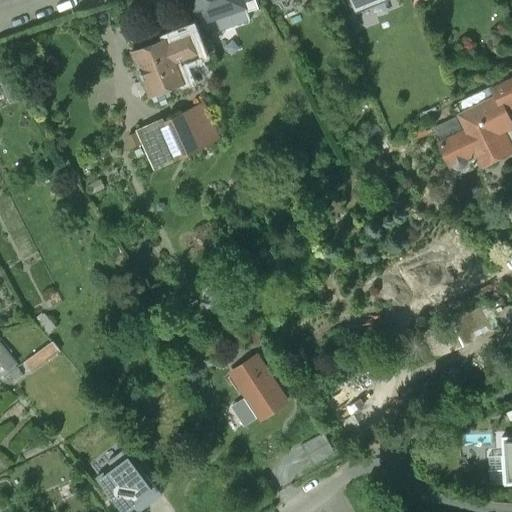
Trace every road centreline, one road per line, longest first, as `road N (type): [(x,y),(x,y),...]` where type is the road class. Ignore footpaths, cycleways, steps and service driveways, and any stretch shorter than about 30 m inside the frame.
road 1 (residential): [(391,456),(411,487),(432,501),(511,510)]
road 2 (residential): [(391,456),(511,394)]
